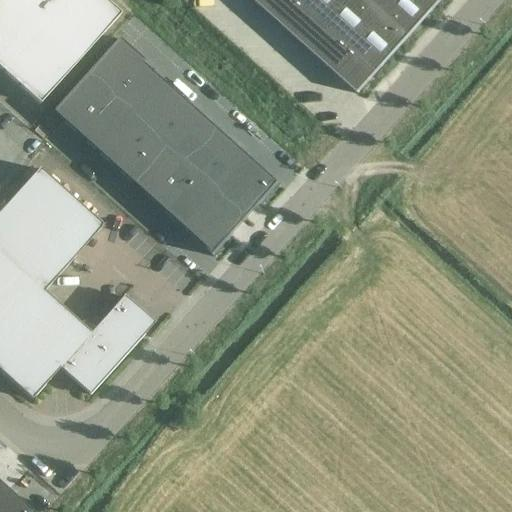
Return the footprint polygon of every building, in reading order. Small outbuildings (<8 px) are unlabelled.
[(0,0),(0,70),(39,105),(120,16),(102,0),(0,0)] [(297,0),(251,0),(277,23),(297,0)] [(346,0),(297,0),(277,23),(304,47),(346,0)] [(380,16),(361,0),(346,0),(304,47),(331,71),(380,16)] [(361,0),(380,16),(394,0),(361,0)] [(407,40),(443,0),(394,0),(380,16),(407,40)] [(407,40),(380,16),(331,71),(358,95),(407,40)] [(116,39),(84,75),(109,98),(142,62),(116,39)] [(142,62),(109,98),(112,101),(130,117),(138,124),(170,88),(142,62)] [(84,75),(51,112),(79,137),(112,101),(109,98),(84,75)] [(170,88),(138,124),(149,133),(161,144),(193,108),(170,88)] [(112,101),(79,137),(97,153),(130,117),(112,101)] [(193,108),(161,144),(165,148),(182,164),(215,128),(193,108)] [(130,117),(97,153),(116,170),(149,133),(138,124),(130,117)] [(215,128),(182,164),(192,172),(205,184),(238,148),(215,128)] [(149,133),(116,170),(133,185),(165,148),(161,144),(149,133)] [(165,148),(133,185),(159,208),(192,172),(182,164),(165,148)] [(238,148),(205,184),(214,192),(246,220),(278,184),(238,148)] [(89,396),(147,325),(136,314),(138,311),(123,298),(90,335),(43,292),(102,227),(39,170),(0,213),(0,372),(31,401),(59,370),(89,396)] [(192,172),(159,208),(181,228),(214,192),(205,184),(192,172)] [(214,192),(181,228),(213,257),(246,220),(214,192)] [(0,511),(30,511),(7,491),(0,484),(0,511)]
